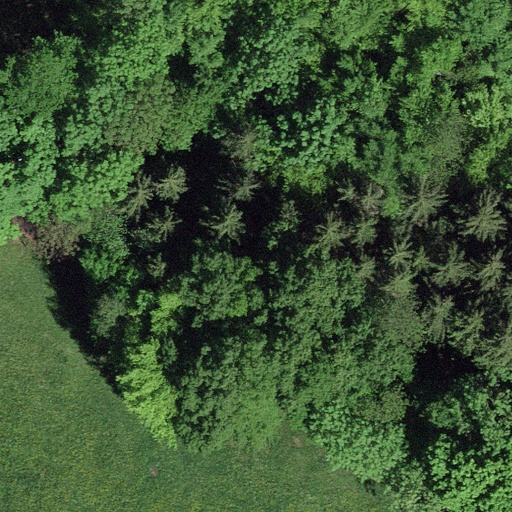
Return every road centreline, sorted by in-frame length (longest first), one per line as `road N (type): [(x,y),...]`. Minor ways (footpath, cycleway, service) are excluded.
road 1 (track): [(14,208),(134,350),(328,408),(511,511)]
road 2 (track): [(511,101),(14,208)]
